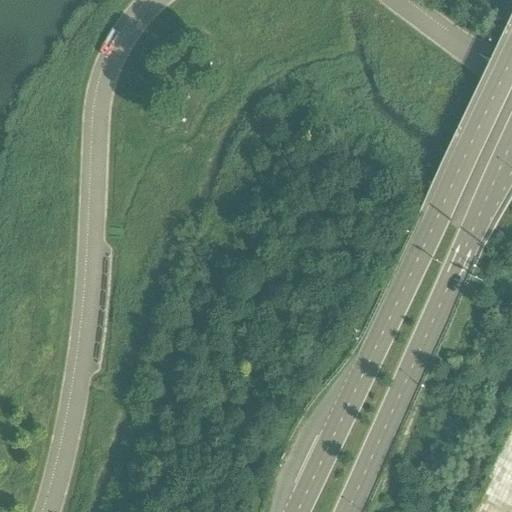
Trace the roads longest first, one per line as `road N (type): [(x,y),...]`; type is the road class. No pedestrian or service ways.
road 1 (unknown): [(79,511),(251,22),(268,0)]
road 2 (secondary): [(511,61),(300,511)]
road 3 (secondary): [(350,511),(511,158)]
road 4 (unknown): [(354,0),(511,115)]
